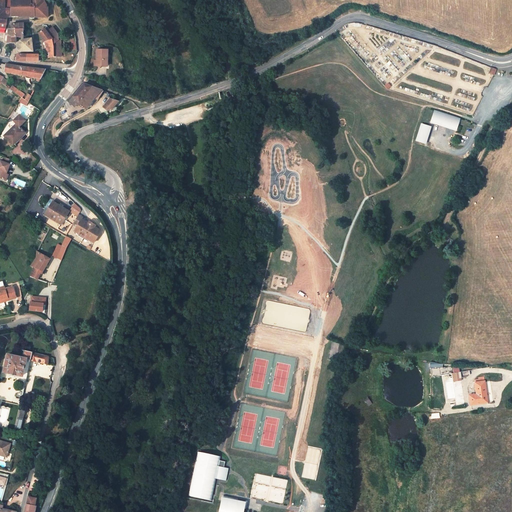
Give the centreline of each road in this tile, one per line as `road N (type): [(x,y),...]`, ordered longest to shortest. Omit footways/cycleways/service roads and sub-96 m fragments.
road 1 (tertiary): [(105,171),(70,152),(83,131),(263,71),(350,18),(511,60)]
road 2 (tertiary): [(43,511),(111,333),(121,240)]
road 3 (residential): [(0,323),(45,322),(64,349),(22,511)]
road 4 (track): [(501,108),(443,228)]
